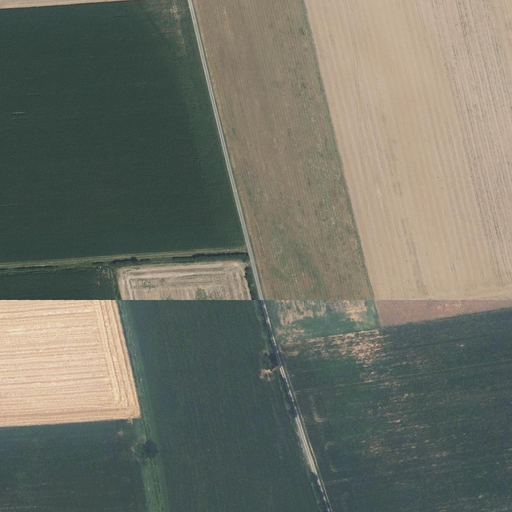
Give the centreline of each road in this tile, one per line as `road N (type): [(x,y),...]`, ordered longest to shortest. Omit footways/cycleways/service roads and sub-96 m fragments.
road 1 (track): [(189,0),(259,288),(327,511)]
road 2 (track): [(0,267),(249,250)]
